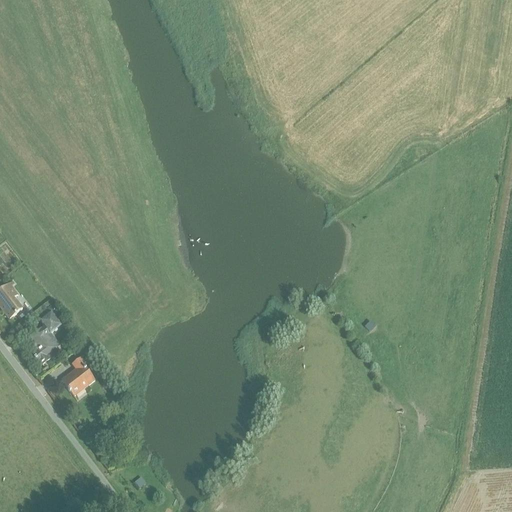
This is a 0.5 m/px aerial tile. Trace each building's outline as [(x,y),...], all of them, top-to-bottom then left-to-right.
[(13,282),(0,291),(0,307),(0,308),(10,321),(23,311),(21,308),(22,307),(17,301),(16,302),(14,300),(18,297),(19,296),(15,291),(15,290),(12,286),(15,284),(13,282)] [(53,305),(37,318),(40,321),(39,322),(44,328),(60,315),(53,305)] [(44,328),(31,337),(36,344),(34,346),(38,351),(33,354),(35,357),(34,357),(36,360),(37,359),(39,362),(40,361),(44,367),(51,361),(48,356),(57,349),(57,348),(60,346),(55,339),(53,341),(49,336),(62,327),(59,323),(64,319),(60,315),(44,328)] [(86,346),(80,351),(87,360),(93,356),(86,346)] [(76,371),(62,381),(69,390),(68,391),(70,393),(74,398),(96,382),(84,366),(87,363),(83,357),(72,366),(76,371)] [(141,478),(135,483),(140,490),(146,484),(141,478)]
